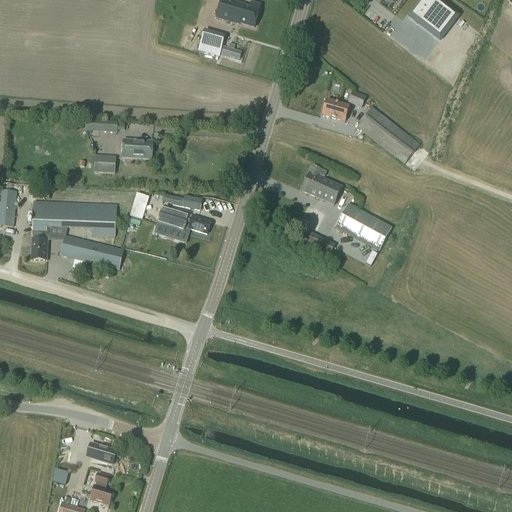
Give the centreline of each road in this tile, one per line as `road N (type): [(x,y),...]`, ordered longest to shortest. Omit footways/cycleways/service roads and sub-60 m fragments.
road 1 (unclassified): [(199,336),(304,0)]
road 2 (unclassified): [(411,511),(166,438)]
road 3 (unclassified): [(199,336),(0,278)]
road 4 (unclassified): [(166,438),(60,406),(0,402)]
